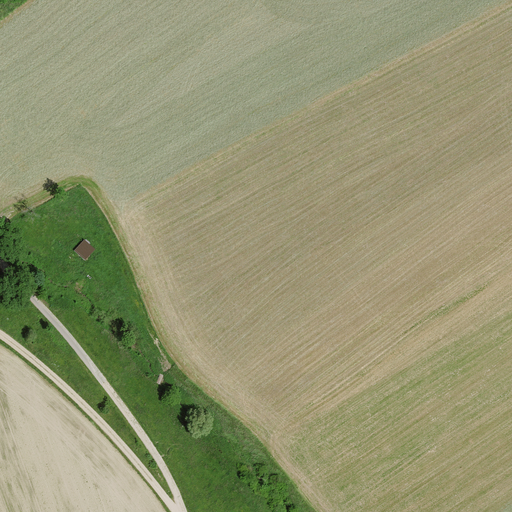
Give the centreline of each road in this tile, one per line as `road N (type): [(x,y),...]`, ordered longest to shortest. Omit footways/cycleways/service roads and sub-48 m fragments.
road 1 (track): [(0,240),(35,298),(151,445),(185,511)]
road 2 (track): [(182,503),(99,416),(0,339)]
